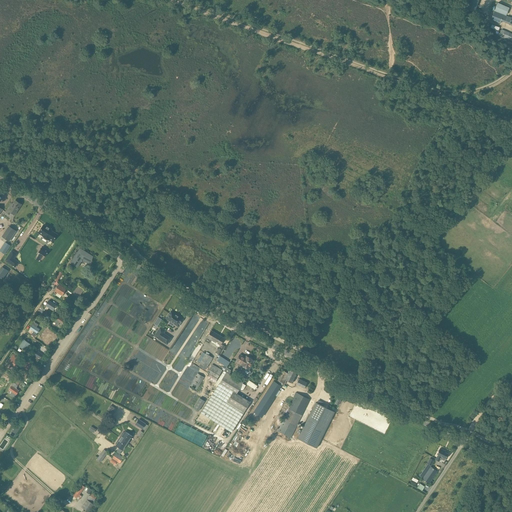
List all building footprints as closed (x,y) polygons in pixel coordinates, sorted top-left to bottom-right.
[(463,0),(461,6),(474,12),(478,0),(463,0)] [(511,24),(511,16),(511,18),(495,11),(493,16),(491,15),(490,19),(491,19),(491,20),(500,24),(501,21),(511,24)] [(511,34),(502,29),(500,34),(499,33),(498,35),(503,39),(504,37),(511,40),(511,34)] [(8,207),(5,212),(10,215),(11,212),(15,215),(21,205),(15,201),(12,206),(10,205),(8,207)] [(44,225),(39,233),(43,235),(42,236),(49,241),(49,239),(53,242),(57,234),(51,230),(51,229),(44,225)] [(16,231),(10,226),(3,237),(9,241),(16,231)] [(50,250),(43,246),(38,253),(45,257),(50,250)] [(63,260),(69,251),(65,248),(63,250),(61,248),(56,255),(63,260)] [(93,257),(81,249),(77,254),(75,252),(72,258),(74,259),(74,260),(80,264),(82,261),(91,264),(93,257)] [(17,254),(12,250),(5,261),(15,268),(19,262),(14,259),(17,254)] [(2,267),(0,269),(0,276),(4,279),(9,271),(2,267)] [(66,290),(59,285),(54,291),(62,296),(66,290)] [(84,290),(78,286),(73,294),(78,298),(84,290)] [(49,300),(45,306),(53,311),(56,305),(49,300)] [(182,319),(171,312),(166,319),(170,321),(169,323),(173,326),(174,324),(178,326),(182,319)] [(66,320),(58,315),(55,320),(53,323),(57,326),(59,322),(63,325),(66,320)] [(155,323),(158,326),(163,319),(159,316),(155,323)] [(33,324),(30,329),(33,331),(31,334),(35,336),(40,329),(33,324)] [(165,330),(160,327),(154,336),(167,345),(171,338),(164,333),(165,330)] [(49,331),(44,341),(49,344),(55,334),(49,331)] [(224,338),(211,331),(207,338),(211,340),(211,339),(220,345),(224,338)] [(19,345),(26,350),(31,344),(24,339),(19,345)] [(36,350),(33,354),(36,357),(34,360),(38,362),(40,359),(43,354),(36,350)] [(19,358),(13,354),(8,362),(15,367),(18,363),(16,362),(19,358)] [(213,358),(206,354),(200,364),(207,368),(213,358)] [(239,354),(235,360),(241,364),(247,368),(244,372),(244,373),(248,375),(249,375),(250,372),(250,371),(248,370),(249,369),(248,369),(253,360),(246,356),(245,357),(239,354)] [(27,360),(22,366),(30,373),(35,367),(27,360)] [(299,370),(290,366),(287,373),(282,370),(277,380),(284,384),(286,380),(292,383),(299,370)] [(222,370),(219,368),(212,381),(215,383),(222,370)] [(223,371),(215,384),(218,386),(219,383),(235,393),(238,388),(242,390),(243,390),(246,385),(241,383),(242,382),(224,371),(223,371)] [(204,377),(197,374),(189,388),(196,391),(204,377)] [(307,382),(299,378),(296,385),(304,389),(307,382)] [(249,380),(247,384),(256,389),(258,385),(249,380)] [(274,381),(263,397),(271,402),(274,398),(273,397),(281,385),(274,381)] [(12,386),(9,390),(11,392),(9,395),(14,398),(16,395),(20,391),(16,389),(18,385),(14,383),(12,386)] [(218,386),(201,413),(230,431),(232,432),(250,402),(249,401),(236,393),(232,391),(219,383),(218,386)] [(310,399),(297,393),(283,420),(277,431),(290,438),(310,399)] [(200,397),(194,408),(200,411),(206,400),(200,397)] [(334,412),(316,402),(298,439),(316,448),(334,412)] [(117,409),(111,405),(107,410),(113,414),(117,409)] [(139,419),(135,425),(142,429),(145,430),(148,426),(145,424),(139,419)] [(181,422),(176,433),(201,445),(202,444),(187,437),(188,436),(180,432),(182,429),(184,430),(188,432),(187,432),(197,437),(199,434),(203,436),(204,433),(181,422)] [(10,435),(9,435),(13,437),(20,427),(16,425),(12,431),(13,432),(10,436),(10,435)] [(230,446),(232,447),(242,432),(239,430),(230,446)] [(122,435),(121,438),(124,440),(123,442),(127,444),(132,436),(125,432),(124,433),(123,432),(122,434),(122,435)] [(116,445),(120,448),(123,450),(127,444),(123,442),(124,440),(121,438),(118,442),(117,442),(116,444),(116,445)] [(444,450),(440,448),(437,454),(438,455),(435,460),(439,461),(441,459),(445,461),(448,454),(443,451),(444,450)] [(104,449),(97,459),(101,462),(108,452),(104,449)] [(123,458),(115,452),(112,458),(120,463),(123,458)] [(437,472),(427,465),(419,476),(423,479),(429,483),(437,472)] [(85,487),(79,483),(71,495),(79,500),(82,496),(80,494),(85,487)] [(97,496),(93,492),(90,496),(89,495),(81,507),(88,511),(87,511),(90,511),(98,501),(95,499),(97,496)]
